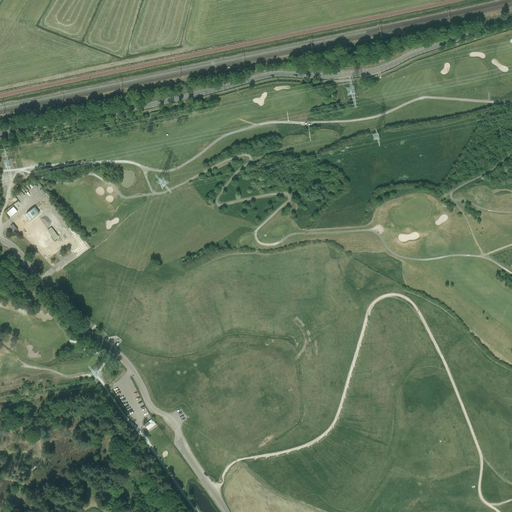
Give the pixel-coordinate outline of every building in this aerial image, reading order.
[(10,217),(17,212),(13,207),(6,213),(10,217)] [(52,225),(59,218),(49,208),(42,215),(52,225)] [(15,224),(19,229),(24,225),(20,220),(15,224)] [(62,222),(60,224),(61,226),(65,231),(68,229),(62,222)] [(56,240),(60,237),(52,227),(48,231),(56,240)]
